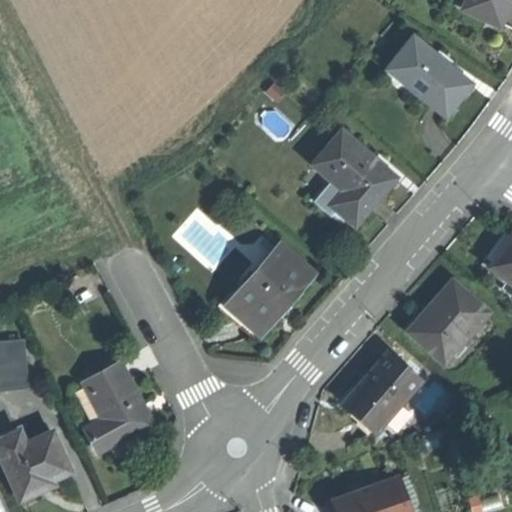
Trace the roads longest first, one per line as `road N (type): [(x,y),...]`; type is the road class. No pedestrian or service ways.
road 1 (residential): [(236,445),(481,160)]
road 2 (track): [(0,2),(128,256)]
road 3 (residential): [(236,445),(197,394),(128,256)]
